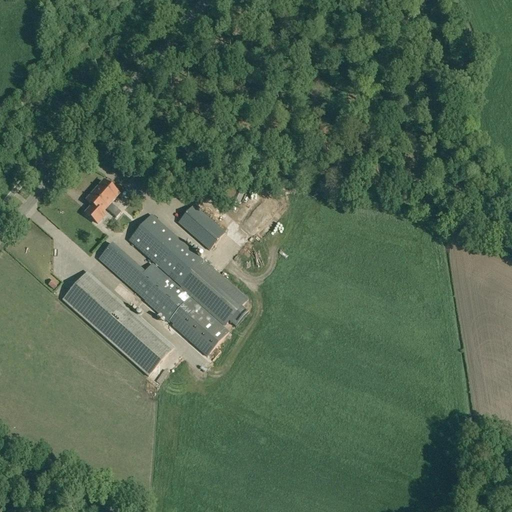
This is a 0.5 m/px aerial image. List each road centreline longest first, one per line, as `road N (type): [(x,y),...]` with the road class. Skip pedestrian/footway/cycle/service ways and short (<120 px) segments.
road 1 (tertiary): [(0,238),(206,0)]
road 2 (unclassified): [(119,511),(0,465)]
